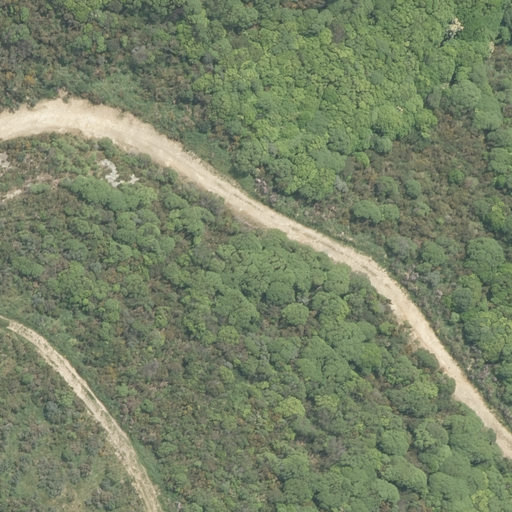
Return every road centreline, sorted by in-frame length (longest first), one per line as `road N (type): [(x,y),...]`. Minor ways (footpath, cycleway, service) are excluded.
road 1 (track): [(0,133),(31,121),(102,126),(372,277),(511,445)]
road 2 (track): [(0,321),(129,451),(155,511)]
